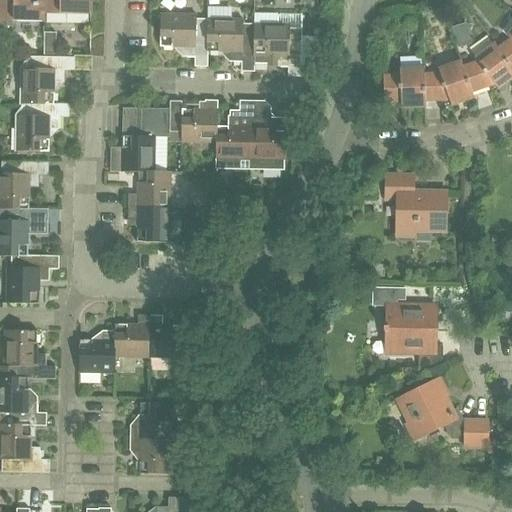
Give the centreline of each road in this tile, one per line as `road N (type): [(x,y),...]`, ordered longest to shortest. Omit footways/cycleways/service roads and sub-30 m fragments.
road 1 (residential): [(316,500),(270,372),(263,288)]
road 2 (residential): [(314,91),(109,89)]
road 3 (unclassified): [(91,282),(83,270),(85,180),(94,113),(109,89)]
road 4 (unclassified): [(494,501),(455,484),(316,500)]
road 5 (residential): [(335,127),(401,145),(511,128)]
road 6 (residential): [(263,288),(270,257),(335,127)]
road 7 (unclassified): [(263,288),(105,291),(91,282)]
road 8 (residential): [(68,485),(68,317)]
road 9 (residential): [(335,127),(363,0)]
road 10 (residential): [(188,485),(68,485)]
